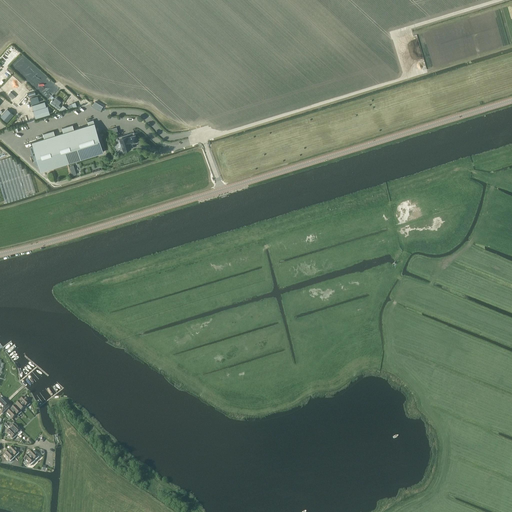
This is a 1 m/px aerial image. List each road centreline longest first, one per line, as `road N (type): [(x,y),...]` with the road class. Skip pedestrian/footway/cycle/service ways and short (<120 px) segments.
road 1 (tertiary): [(511,100),(0,254)]
road 2 (track): [(499,0),(392,33),(405,77),(203,139)]
road 3 (track): [(203,139),(168,137),(138,113),(90,113),(18,136),(28,163),(52,183),(101,170)]
